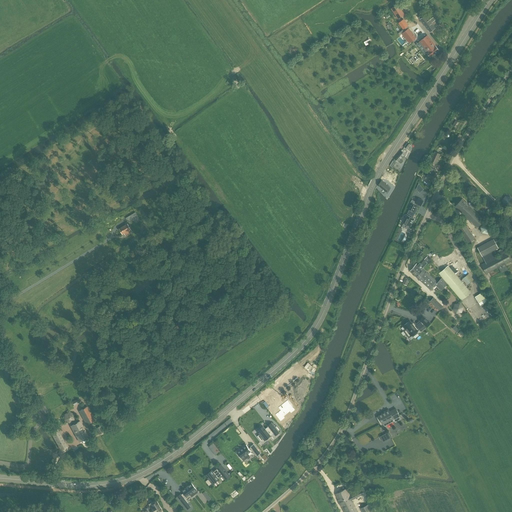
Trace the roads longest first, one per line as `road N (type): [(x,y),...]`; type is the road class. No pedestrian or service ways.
road 1 (primary): [(0,478),(122,481),(178,450),(302,344),(374,181),(490,0)]
road 2 (unclassified): [(264,511),(338,434),(445,172),(511,71)]
